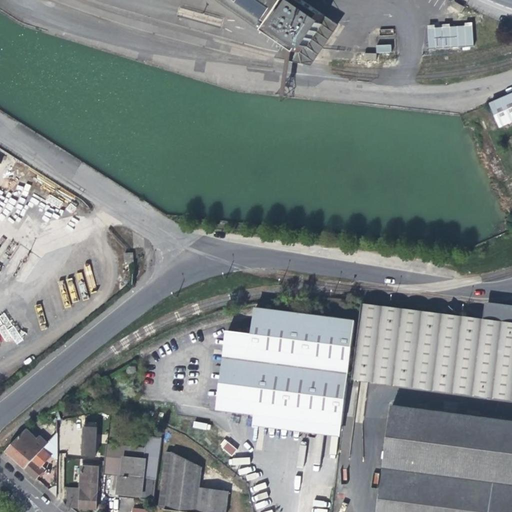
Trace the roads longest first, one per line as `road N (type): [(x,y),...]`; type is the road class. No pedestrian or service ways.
road 1 (residential): [(220,269),(511,288)]
road 2 (residential): [(0,421),(155,303),(220,269)]
road 3 (residential): [(220,269),(0,125)]
road 4 (unknown): [(364,511),(374,402),(511,413)]
